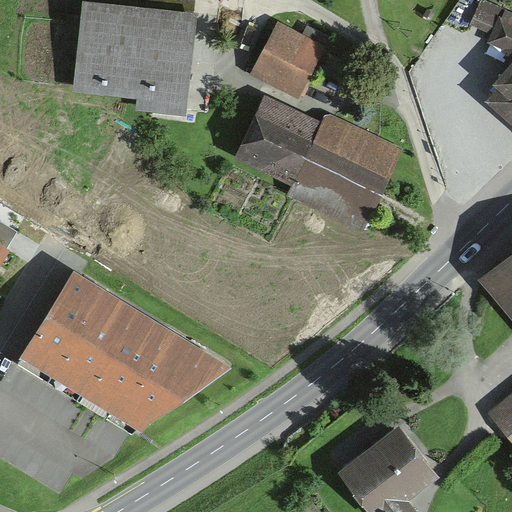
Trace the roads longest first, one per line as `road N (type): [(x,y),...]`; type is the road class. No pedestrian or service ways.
road 1 (primary): [(459,250),(299,392),(118,511)]
road 2 (residential): [(369,0),(381,52),(459,250)]
